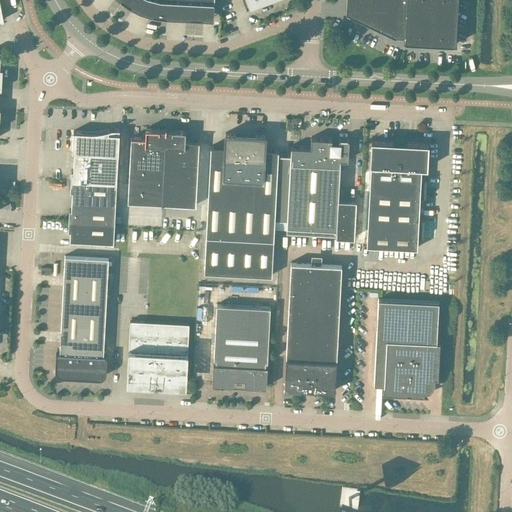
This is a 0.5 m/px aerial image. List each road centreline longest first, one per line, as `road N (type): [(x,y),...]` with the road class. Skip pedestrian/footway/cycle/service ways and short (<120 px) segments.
road 1 (unclassified): [(509,431),(43,408),(17,373),(31,107),(49,79)]
road 2 (residential): [(49,79),(83,100),(448,116)]
road 3 (residential): [(313,16),(221,48),(173,47),(113,30),(83,0)]
road 4 (secondary): [(312,76),(142,65),(84,37)]
road 5 (unknown): [(271,421),(280,263),(289,256),(348,258)]
road 6 (secondary): [(511,87),(312,76)]
road 7 (motorway): [(115,511),(0,469)]
